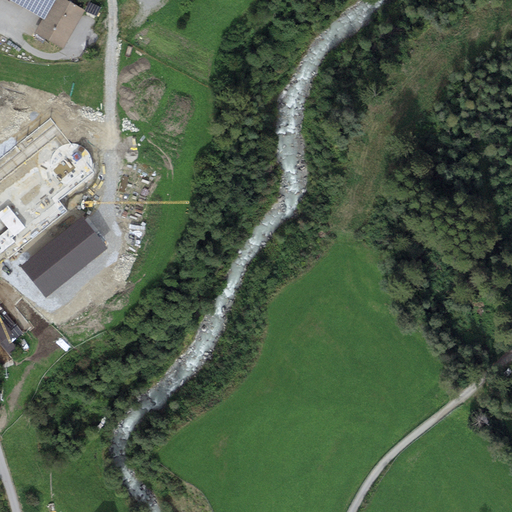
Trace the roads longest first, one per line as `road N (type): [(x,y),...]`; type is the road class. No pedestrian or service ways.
road 1 (track): [(511,362),(411,435),(352,511)]
road 2 (track): [(0,23),(37,55),(55,55),(71,50),(91,17)]
